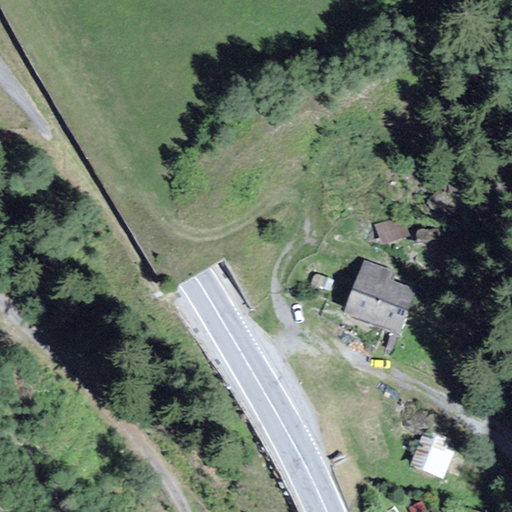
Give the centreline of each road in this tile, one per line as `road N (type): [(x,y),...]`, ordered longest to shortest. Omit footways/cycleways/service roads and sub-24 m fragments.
road 1 (secondary): [(326,511),(36,0)]
road 2 (track): [(511,449),(407,376),(302,331),(287,316),(280,261),(302,227)]
road 3 (track): [(0,298),(155,463),(183,511)]
